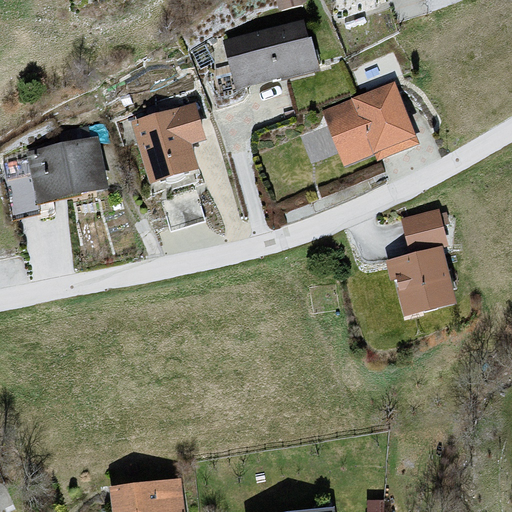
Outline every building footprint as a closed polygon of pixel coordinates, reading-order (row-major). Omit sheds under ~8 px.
[(81,0),(89,20),(120,9),(117,0),(81,0)] [(310,17),(223,42),(239,94),(282,82),(325,69),(310,17)] [(396,92),(323,117),(344,176),(417,151),(396,92)] [(188,112),(141,124),(157,187),(204,176),(188,112)] [(95,143),(27,154),(34,202),(102,191),(95,143)] [(403,257),(374,262),(386,331),(452,320),(434,216),(397,222),(403,257)] [(179,511),(176,492),(101,506),(102,511),(179,511)]
